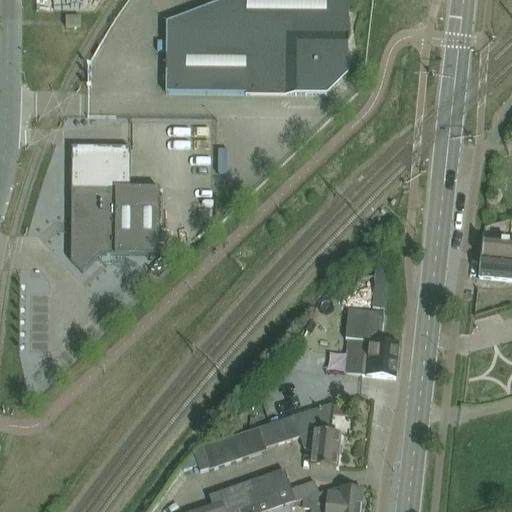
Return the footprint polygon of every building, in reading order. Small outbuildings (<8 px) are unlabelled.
[(345,0),(231,0),(165,25),(165,95),(325,97),(345,78),(345,0)] [(65,19),(65,26),(65,29),(79,29),(80,19),(65,19)] [(119,92),(124,102),(153,88),(149,78),(119,92)] [(100,257),(158,257),(158,191),(129,190),(130,150),(71,149),(70,263),(81,275),(100,257)] [(511,243),(482,241),(480,259),(511,262),(511,243)] [(511,262),(480,259),(478,280),(511,283),(511,262)] [(375,271),(372,311),(384,312),(387,272),(375,271)] [(398,345),(378,343),(381,315),(345,312),(342,340),(364,342),(360,377),(394,380),(398,345)] [(333,471),(338,435),(328,434),(332,407),(259,431),(196,452),(178,475),(198,468),(200,473),(208,471),(209,473),(266,454),(265,451),(300,439),(299,437),(311,433),(308,452),(311,453),(309,468),(333,471)] [(271,511),(305,500),(317,496),(313,484),(289,493),(282,472),(218,495),(221,504),(210,508),(198,511),(271,511)] [(359,511),(361,491),(339,490),(305,500),(305,510),(313,511),(312,511),(359,511)]
